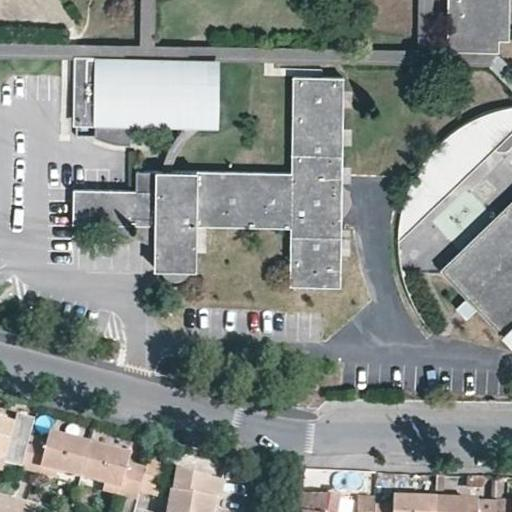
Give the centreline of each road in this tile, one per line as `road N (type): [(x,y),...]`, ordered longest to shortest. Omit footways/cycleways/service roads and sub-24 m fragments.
road 1 (unknown): [(28,114),(35,264),(48,283),(116,292),(131,303),(160,355),(128,395)]
road 2 (residential): [(0,359),(271,433)]
road 3 (residential): [(271,433),(511,435)]
